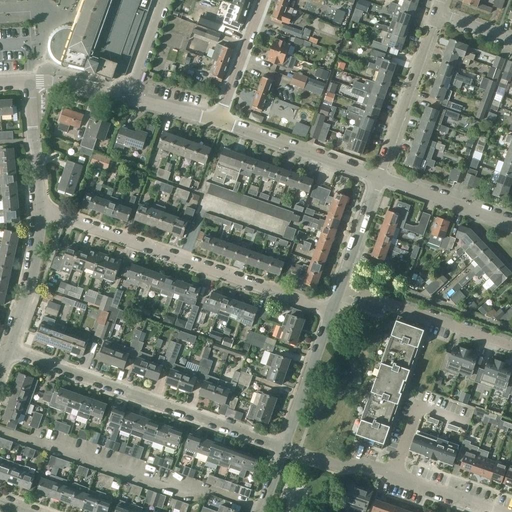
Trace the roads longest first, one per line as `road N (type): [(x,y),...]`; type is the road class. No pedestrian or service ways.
road 1 (residential): [(331,312),(40,213)]
road 2 (residential): [(9,348),(283,448)]
road 3 (residential): [(511,346),(340,286)]
road 4 (residential): [(436,15),(377,178)]
road 5 (unclassified): [(377,178),(217,122)]
road 6 (unclassified): [(283,448),(331,312)]
road 7 (unclassified): [(511,225),(377,178)]
road 8 (residential): [(9,348),(30,285),(40,213)]
road 9 (residential): [(40,213),(28,81)]
road 10 (residential): [(217,122),(262,0)]
road 11 (residential): [(392,474),(417,405),(468,424)]
